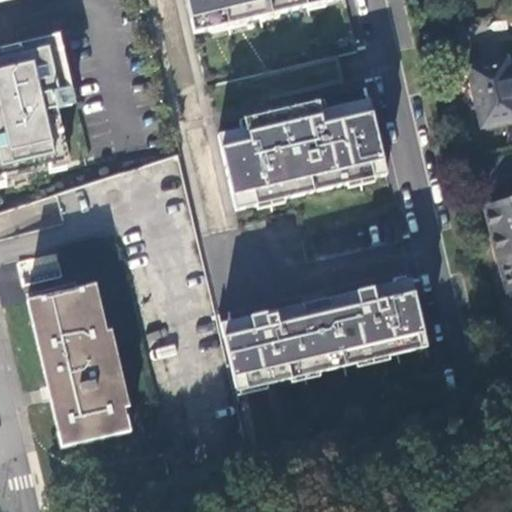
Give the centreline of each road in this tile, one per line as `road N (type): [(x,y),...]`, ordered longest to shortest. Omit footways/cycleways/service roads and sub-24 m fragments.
road 1 (residential): [(468,403),(374,0)]
road 2 (residential): [(0,395),(27,511)]
